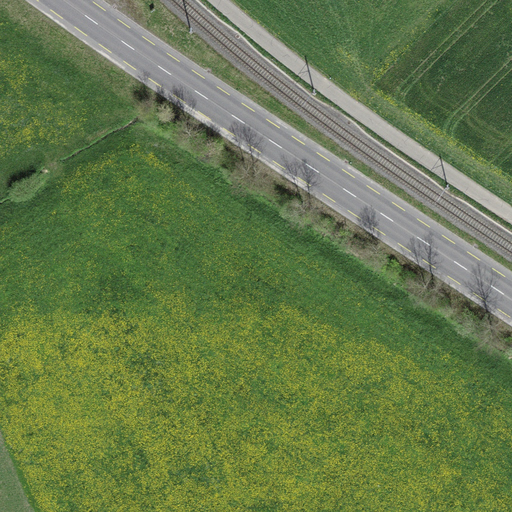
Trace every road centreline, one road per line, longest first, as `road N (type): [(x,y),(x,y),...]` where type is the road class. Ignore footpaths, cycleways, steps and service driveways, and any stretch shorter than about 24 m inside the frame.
road 1 (secondary): [(63,0),(511,297)]
road 2 (unclassified): [(218,0),(388,132),(511,215)]
